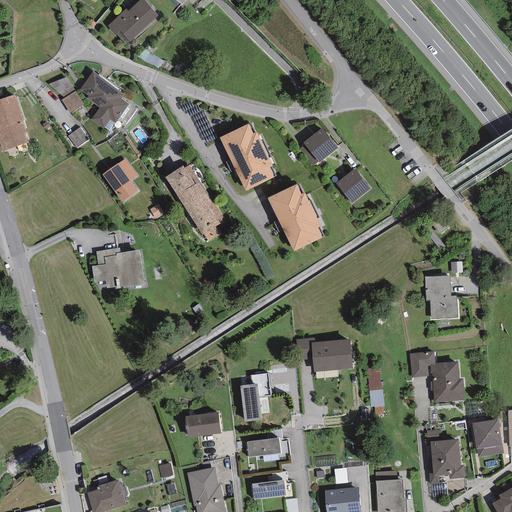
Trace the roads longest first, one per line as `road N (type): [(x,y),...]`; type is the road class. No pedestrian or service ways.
road 1 (residential): [(0,209),(75,511)]
road 2 (residential): [(83,49),(274,115),(313,115),(355,92)]
road 3 (residential): [(511,275),(381,112),(355,92)]
road 4 (unknown): [(165,83),(244,206),(257,219),(274,218)]
road 5 (motorway): [(393,0),(511,138)]
